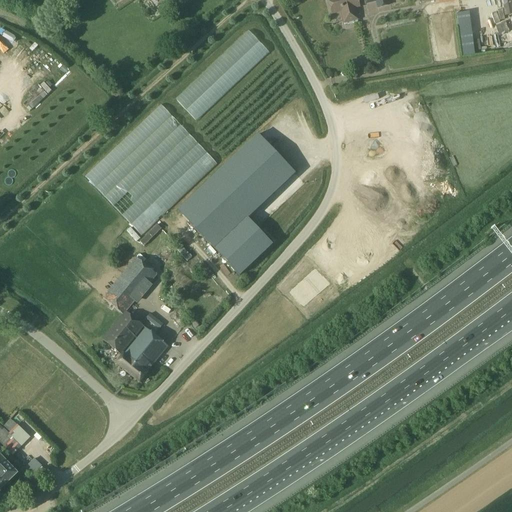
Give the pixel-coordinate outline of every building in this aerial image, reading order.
[(357,0),(328,0),(332,13),(341,11),(345,25),(358,22),(355,8),(359,7),(357,0)] [(250,32),(176,100),(196,121),(269,53),(250,32)] [(368,57),(365,58),(363,60),(364,63),(367,65),(370,64),(372,62),(371,59),(368,57)] [(39,84),(28,91),(32,98),(24,103),(28,111),(48,98),(39,84)] [(85,177),(139,236),(217,165),(163,106),(85,177)] [(17,125),(28,116),(26,113),(15,121),(17,125)] [(176,207),(238,272),(271,242),(244,214),(292,169),(256,132),(176,207)] [(145,247),(162,230),(157,225),(140,241),(145,247)] [(127,230),(134,239),(137,237),(130,228),(127,230)] [(102,298),(123,316),(157,276),(136,258),(123,273),(102,298)] [(123,316),(102,339),(122,356),(115,364),(139,384),(148,374),(146,373),(146,372),(167,347),(145,329),(126,313),(123,316)] [(18,411),(11,417),(30,438),(37,431),(18,411)] [(4,426),(9,431),(16,424),(11,419),(4,426)] [(2,427),(0,425),(0,443),(13,455),(22,445),(2,427)] [(0,490),(17,474),(0,456),(0,453),(3,450),(0,446),(0,490)]
